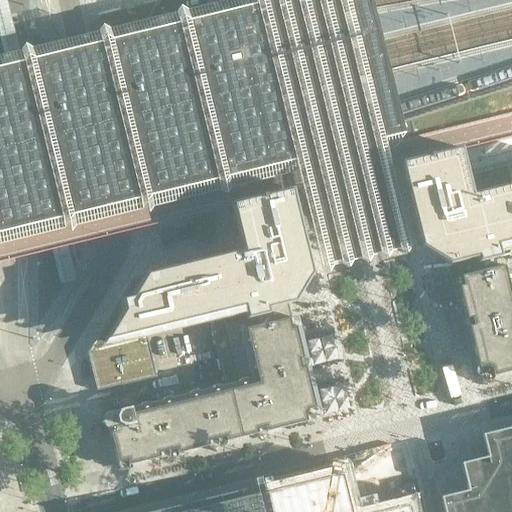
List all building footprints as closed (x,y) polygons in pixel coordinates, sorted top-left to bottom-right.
[(4,0),(0,0),(0,48),(3,59),(18,55),(4,0)] [(225,0),(183,10),(177,6),(171,13),(106,29),(99,26),(94,32),(28,48),(21,44),(17,51),(0,55),(0,244),(60,229),(67,233),(72,226),(137,210),(145,213),(149,207),(215,191),(223,195),(227,188),(295,171),(302,202),(319,270),(325,273),(329,267),(338,264),(345,268),(348,262),(358,260),(364,263),(367,257),(377,255),(383,258),(387,252),(396,250),(402,254),(407,248),(384,150),(393,148),(402,134),(368,0),(225,0)] [(511,0),(352,0),(383,132),(437,159),(511,141),(511,0)] [(445,153),(433,156),(393,166),(386,168),(405,245),(413,253),(419,258),(426,262),(432,265),(438,266),(466,379),(467,383),(511,372),(511,162),(486,169),(487,170),(484,171),(489,192),(468,197),(465,185),(453,188),(445,153)] [(290,197),(283,193),(230,205),(233,219),(238,240),(226,243),(229,254),(132,279),(119,301),(121,312),(110,315),(86,354),(95,392),(155,377),(144,331),(207,316),(224,385),(103,414),(101,415),(100,418),(99,420),(101,426),(102,428),(104,430),(107,430),(116,468),(312,420),(315,415),(291,317),(290,318),(286,303),(293,298),(297,293),(301,286),(304,279),(307,268),(292,204),(290,197)] [(66,246),(50,250),(59,285),(74,281),(66,246)] [(459,465),(465,491),(438,498),(441,511),(511,511),(511,427),(480,435),(486,458),(459,465)] [(349,511),(340,475),(263,494),(267,511),(408,511),(407,506),(381,511),(349,511)] [(153,511),(267,511),(263,494),(261,487),(261,485),(153,511)]
